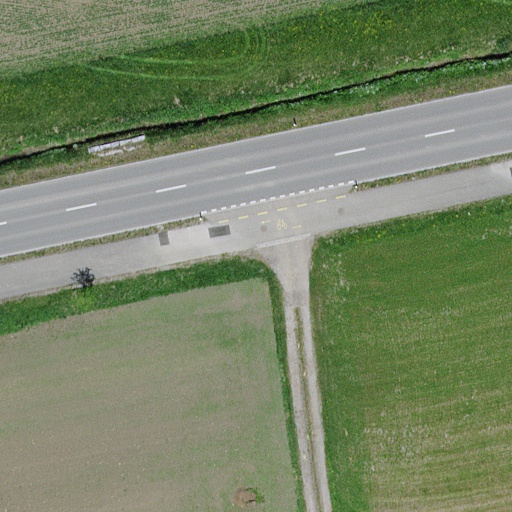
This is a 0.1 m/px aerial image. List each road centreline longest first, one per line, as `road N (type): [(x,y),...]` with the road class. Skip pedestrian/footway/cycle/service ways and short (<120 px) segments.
road 1 (secondary): [(0,225),(511,120)]
road 2 (track): [(270,169),(321,511)]
